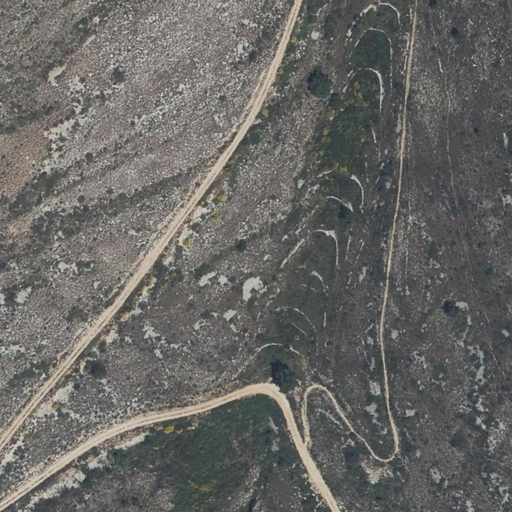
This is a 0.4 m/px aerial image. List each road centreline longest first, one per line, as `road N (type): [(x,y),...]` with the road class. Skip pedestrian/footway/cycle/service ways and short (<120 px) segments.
road 1 (track): [(295,0),(255,101),(0,449)]
road 2 (track): [(5,511),(116,430),(266,387),(284,400),(335,511)]
